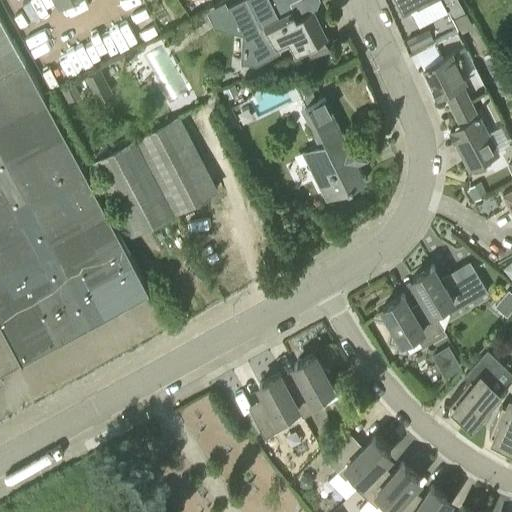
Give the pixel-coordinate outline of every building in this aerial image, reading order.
[(235,0),(228,4),(243,34),(242,60),(258,61),(281,49),(278,43),(289,36),(296,50),(308,44),(314,56),(331,47),(310,8),(317,4),(318,0),(235,0)] [(396,0),(403,12),(427,0),(396,0)] [(0,368),(150,288),(150,287),(149,287),(0,11),(0,368)] [(438,94),(444,90),(463,81),(466,79),(453,53),(455,50),(465,44),(457,30),(434,42),(442,57),(424,66),(438,94)] [(422,45),(417,33),(407,37),(412,50),(422,45)] [(86,74),(98,99),(114,91),(102,67),(86,74)] [(62,86),(68,99),(81,93),(75,80),(62,86)] [(470,166),(500,150),(480,112),(479,113),(476,106),(463,81),(444,90),(457,116),(461,122),(450,127),(470,166)] [(239,92),(234,83),(222,89),(227,98),(239,92)] [(320,142),(303,151),(327,198),(366,178),(356,159),(367,154),(359,138),(348,144),(324,95),(302,106),(320,142)] [(178,114),(93,160),(132,232),(217,186),(178,114)] [(487,191),(481,179),(468,185),(474,198),(487,191)] [(511,258),(503,267),(511,277),(511,258)] [(474,266),(459,274),(450,280),(448,277),(445,276),(441,278),(433,264),(412,276),(429,304),(432,310),(433,309),(434,311),(446,304),(450,311),(473,298),(488,289),(474,266)] [(508,314),(511,309),(511,292),(508,289),(496,304),(508,314)] [(429,304),(420,309),(418,306),(415,305),(412,307),(403,293),(383,305),(392,321),(391,327),(397,328),(402,339),(415,332),(420,341),(444,327),(434,311),(433,309),(432,310),(429,304)] [(462,366),(448,344),(432,354),(445,376),(462,366)] [(466,373),(470,376),(450,398),(469,415),(469,416),(471,418),(500,386),(492,378),(499,361),(487,350),(466,373)] [(304,414),(309,411),(326,402),(321,392),(334,385),(328,375),(329,369),(324,368),(315,352),(294,363),(302,378),(298,380),(297,382),(299,386),(291,390),(290,391),(298,405),(297,405),(298,407),(300,407),(304,414)] [(291,390),(280,371),(259,382),(267,397),(263,399),(262,401),(264,405),(254,410),(267,434),(291,421),(287,413),(298,407),(297,405),(298,405),(290,391),(291,390)] [(505,403),(502,402),(489,430),(511,440),(511,393),(510,393),(505,403)] [(374,467),(375,467),(391,452),(373,435),(362,447),(359,443),(356,444),(353,446),(345,439),(327,458),(346,476),(352,470),(362,479),(362,480),(374,467)] [(395,505),(405,493),(406,493),(420,476),(402,461),(391,473),(387,470),(385,471),(382,473),(375,467),(374,467),(362,480),(362,479),(357,486),(369,497),(361,506),(366,511),(388,511),(394,505),(395,505)] [(441,511),(451,497),(431,484),(422,498),(418,495),(415,496),(413,499),(406,493),(405,493),(395,505),(394,505),(388,511),(441,511)]
